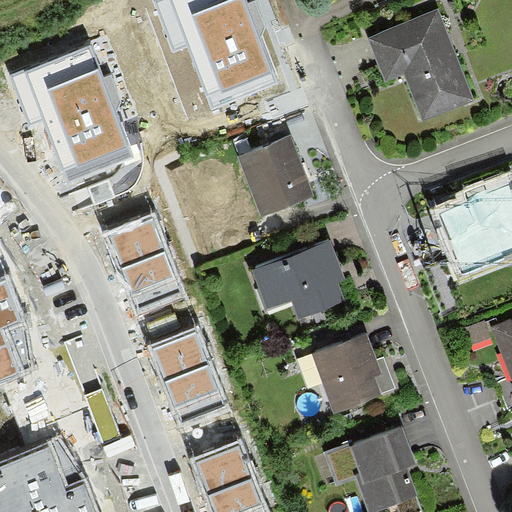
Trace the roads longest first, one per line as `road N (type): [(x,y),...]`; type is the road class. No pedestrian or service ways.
road 1 (residential): [(195,511),(161,403),(0,166)]
road 2 (residential): [(490,511),(366,193)]
road 3 (residential): [(366,193),(305,33)]
road 4 (residential): [(366,193),(511,138)]
